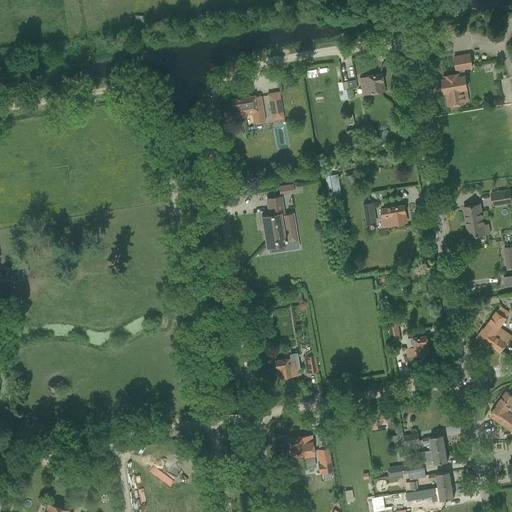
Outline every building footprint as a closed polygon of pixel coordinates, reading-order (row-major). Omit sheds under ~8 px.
[(470,53),(453,56),(456,71),(464,69),(465,69),(472,68),(470,53)] [(445,80),(443,80),(444,88),(445,93),(447,93),(449,106),(458,105),(465,104),(465,103),(463,90),(468,89),(466,76),(465,69),(464,69),(456,71),(456,75),(453,75),(444,77),(445,80)] [(382,74),(360,78),(363,95),(382,91),(381,82),(384,81),(382,74)] [(343,90),(357,88),(356,80),(342,83),(343,90)] [(352,89),(342,91),(344,100),(353,98),(352,89)] [(278,92),(268,94),(271,113),(282,111),(278,92)] [(235,107),(236,116),(252,114),(254,123),(265,121),(261,96),(254,97),(254,96),(230,100),(232,107),(235,107)] [(358,162),(354,140),(348,141),(352,163),(358,162)] [(347,177),(353,187),(359,184),(353,174),(347,177)] [(336,194),(333,176),(326,177),(328,195),(336,194)] [(293,184),(278,186),(279,194),(294,192),(293,184)] [(511,202),(511,200),(510,190),(491,193),(493,205),(511,202)] [(269,215),(262,217),(267,247),(268,247),(268,250),(284,247),(284,244),(283,239),(297,236),(294,213),(283,215),(280,196),(266,199),(269,215)] [(365,202),(366,223),(376,222),(375,201),(365,202)] [(489,224),(483,224),(480,204),(464,207),(469,236),(490,233),(489,224)] [(385,226),(404,223),(403,213),(406,212),(404,205),(382,209),(385,226)] [(18,278),(18,275),(24,275),(23,264),(4,266),(6,277),(12,276),(13,278),(18,278)] [(504,285),(511,284),(511,275),(503,277),(504,285)] [(500,351),(511,336),(511,335),(499,327),(505,318),(509,312),(501,307),(497,312),(484,329),(483,329),(477,338),(485,343),(486,342),(500,351)] [(397,324),(389,325),(392,341),(400,339),(397,324)] [(407,349),(408,356),(416,355),(426,353),(425,344),(428,343),(426,336),(414,338),(415,348),(407,349)] [(281,377),(299,374),(297,362),(295,351),(295,355),(289,356),(290,360),(288,361),(288,359),(275,361),(276,368),(279,368),(281,377)] [(307,373),(317,371),(314,356),(313,356),(305,357),(307,373)] [(511,395),(506,392),(490,415),(511,430),(511,414),(510,413),(511,411),(511,410),(511,395)] [(403,425),(395,425),(396,434),(392,434),(392,450),(404,450),(403,425)] [(405,444),(420,442),(418,434),(403,436),(405,444)] [(432,451),(445,448),(443,436),(443,435),(422,438),(423,444),(430,442),(432,451)] [(301,437),(288,439),(289,446),(292,446),(294,455),(304,454),(304,457),(313,456),(312,443),(311,436),(301,437)] [(328,448),(318,449),(320,463),(318,464),(319,471),(321,471),(321,473),(331,472),(328,448)] [(445,448),(432,451),(425,452),(423,453),(423,455),(425,464),(427,464),(427,465),(448,461),(447,461),(445,448)] [(408,473),(425,470),(423,461),(407,464),(408,473)] [(438,487),(452,485),(450,473),(449,471),(428,475),(429,480),(436,479),(438,487)] [(411,491),(418,490),(417,481),(410,482),(411,491)] [(433,501),(454,498),(454,497),(452,485),(438,487),(430,489),(431,496),(412,499),(414,510),(434,507),(433,501)]
